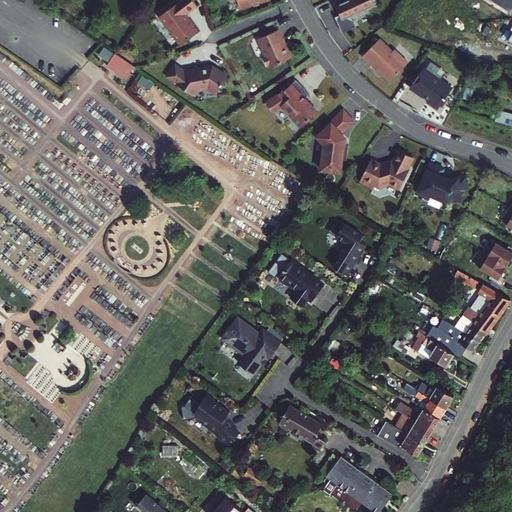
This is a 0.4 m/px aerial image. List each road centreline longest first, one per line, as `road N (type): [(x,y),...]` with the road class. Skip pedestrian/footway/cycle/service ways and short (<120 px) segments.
road 1 (residential): [(511,165),(431,137),(388,109),(330,54),(296,0)]
road 2 (residential): [(409,511),(447,455),(511,322)]
